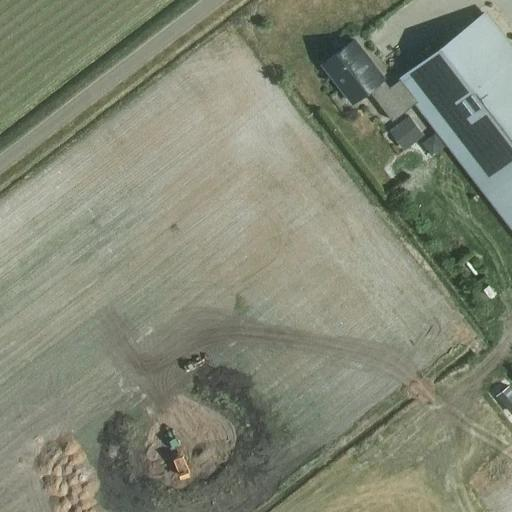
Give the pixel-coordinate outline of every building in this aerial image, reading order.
[(350,82),(361,96),(369,90),(392,120),(418,101),(511,222),(511,49),(483,12),(400,76),(401,78),(387,89),(380,81),(383,78),(353,39),(322,63),(342,89),(350,82)] [(408,146),(424,134),(408,115),(393,126),(408,146)] [(358,136),(370,161),(365,164),(372,175),(398,162),(379,125),(358,136)] [(441,145),(431,132),(418,142),(428,155),(441,145)] [(423,264),(432,253),(420,244),(411,255),(423,264)] [(436,262),(429,270),(443,284),(450,277),(436,262)] [(507,334),(511,331),(511,316),(507,307),(496,313),(507,334)] [(511,414),(511,413),(511,390),(508,385),(496,395),(511,414)]
